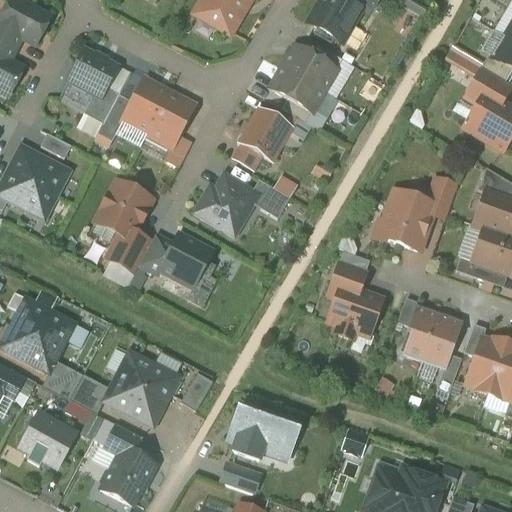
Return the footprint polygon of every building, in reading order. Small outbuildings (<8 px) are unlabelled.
[(251,0),(204,0),(194,17),(229,38),(251,0)] [(353,0),(323,0),(307,27),(340,47),(364,7),(364,6),(353,0)] [(353,0),(364,6),(364,7),(372,12),(379,0),(353,0)] [(48,21),(11,2),(0,22),(0,29),(22,41),(34,48),(48,21)] [(22,41),(0,29),(0,45),(15,54),(22,41)] [(490,63),(511,76),(511,46),(504,41),(490,63)] [(15,54),(0,45),(0,61),(9,66),(15,54)] [(341,64),(317,49),(311,60),(335,74),(341,64)] [(311,60),(294,50),(269,93),(286,103),(310,117),(335,74),(311,60)] [(116,70),(84,53),(67,85),(92,99),(100,102),(106,90),(116,71),(116,70)] [(9,66),(0,61),(0,95),(7,99),(21,73),(9,66)] [(484,74),(506,88),(511,79),(511,76),(490,63),(484,74)] [(128,78),(116,71),(106,90),(118,96),(128,78)] [(484,74),(481,73),(468,95),(481,103),(463,132),(502,155),(511,137),(511,117),(501,110),(500,108),(510,90),(506,88),(484,74)] [(156,91),(143,84),(131,106),(122,125),(146,138),(167,99),(156,93),(156,91)] [(118,96),(106,90),(100,102),(92,99),(82,119),(101,128),(102,128),(106,122),(117,99),(118,96)] [(131,106),(117,99),(106,122),(119,129),(122,125),(131,106)] [(178,104),(167,99),(146,138),(171,151),(193,110),(179,103),(178,104)] [(310,117),(286,103),(280,113),(304,127),(310,117)] [(289,133),(258,114),(239,147),(241,148),(261,160),(270,165),(289,133)] [(101,128),(82,119),(76,131),(95,141),(97,137),(101,128)] [(119,129),(106,122),(102,128),(101,128),(97,137),(111,145),(119,129)] [(70,150),(46,138),(40,150),(64,162),(70,150)] [(261,160),(241,148),(232,163),(252,175),(261,160)] [(69,175),(20,149),(7,174),(56,199),(69,175)] [(184,154),(177,150),(171,160),(179,164),(184,154)] [(511,200),(511,188),(485,172),(476,194),(483,197),(484,196),(510,205),(511,200)] [(56,199),(7,174),(0,187),(0,201),(7,205),(44,224),(56,199)] [(252,194),(223,177),(208,203),(202,200),(192,217),(225,236),(235,219),(240,222),(245,220),(248,215),(249,215),(253,209),(259,198),(252,194)] [(456,190),(434,182),(425,206),(433,209),(429,219),(444,224),(456,190)] [(289,202),(258,184),(252,194),(259,198),(253,209),(277,223),(289,202)] [(149,204),(116,187),(108,201),(107,200),(101,211),(103,212),(95,226),(122,240),(129,243),(133,236),(138,225),(140,226),(146,216),(144,215),(149,204)] [(425,206),(395,196),(384,226),(378,224),(372,243),(383,247),(384,243),(416,254),(429,219),(433,209),(425,206)] [(511,205),(510,205),(484,196),(483,197),(472,229),(511,243),(511,242),(508,241),(511,230),(511,205)] [(511,262),(511,243),(472,229),(482,233),(470,266),(506,279),(511,262)] [(129,243),(122,240),(110,265),(134,277),(138,269),(151,246),(133,236),(129,243)] [(173,248),(154,238),(151,246),(138,269),(157,279),(160,274),(159,274),(173,248)] [(210,256),(177,239),(173,248),(159,274),(160,274),(192,291),(210,256)] [(364,277),(338,268),(327,299),(335,302),(326,325),(336,329),(333,337),(351,344),(354,335),(368,340),(381,304),(358,295),(364,277)] [(25,302),(0,349),(0,351),(24,364),(49,315),(25,302)] [(415,308),(404,304),(400,315),(411,319),(414,311),(415,308)] [(437,319),(414,311),(411,319),(407,330),(405,336),(410,338),(403,358),(421,364),(437,319)] [(49,315),(24,364),(48,377),(55,364),(74,328),(49,315)] [(411,319),(400,315),(396,326),(407,330),(411,319)] [(460,327),(437,319),(421,364),(443,372),(444,372),(448,359),(451,352),(460,327)] [(490,346),(481,343),(478,351),(474,361),(465,388),(474,392),(474,393),(486,398),(504,348),(492,343),(490,346)] [(478,351),(466,347),(463,357),(474,361),(478,351)] [(511,350),(504,348),(486,398),(499,402),(500,401),(509,404),(510,404),(511,397),(511,350)] [(128,419),(153,370),(128,356),(109,393),(102,406),(128,419)] [(460,363),(448,359),(444,372),(443,372),(440,381),(452,385),(460,363)] [(82,379),(55,364),(48,377),(41,390),(69,405),(82,379)] [(23,381),(0,368),(0,394),(13,402),(18,392),(23,381)] [(178,382),(153,370),(128,419),(152,432),(178,382)] [(96,419),(102,406),(109,393),(82,379),(69,405),(96,419)] [(195,379),(179,408),(194,417),(211,387),(195,379)] [(34,387),(23,381),(18,392),(29,398),(34,387)] [(452,385),(440,381),(436,391),(448,395),(452,385)] [(511,397),(510,404),(509,404),(503,419),(511,422),(511,397)] [(298,428),(240,407),(227,444),(234,446),(231,454),(258,464),(261,456),(285,464),(298,428)] [(73,438),(38,419),(21,450),(30,456),(26,463),(39,470),(43,463),(56,470),(73,438)] [(140,442),(115,428),(104,450),(118,457),(121,451),(132,457),(140,442)] [(132,457),(121,451),(118,457),(109,474),(105,476),(100,485),(102,489),(99,493),(131,510),(146,482),(147,483),(155,469),(132,457)] [(258,479),(227,467),(220,487),(252,498),(258,479)] [(458,474),(444,469),(439,481),(453,486),(458,474)] [(399,479),(378,472),(363,511),(434,511),(444,486),(401,471),(399,479)] [(470,511),(472,509),(451,502),(447,511),(470,511)]
